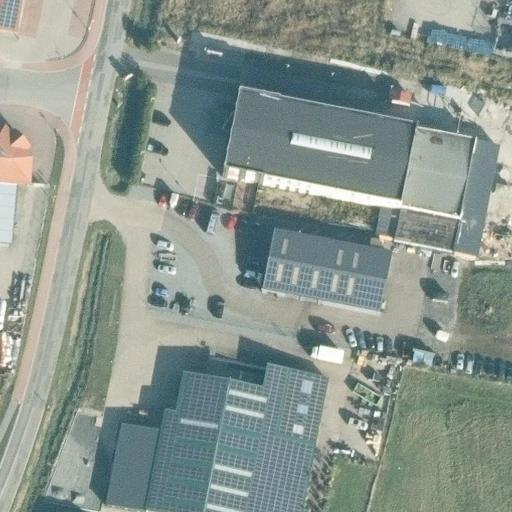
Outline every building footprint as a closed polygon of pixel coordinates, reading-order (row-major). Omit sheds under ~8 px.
[(0,0),(0,45),(5,46),(21,50),(31,0),(0,0)] [(419,129),(236,100),(222,179),(402,210),(419,129)] [(31,162),(25,154),(28,151),(13,133),(9,136),(3,128),(0,128),(0,186),(29,189),(31,162)] [(267,296),(382,319),(394,258),(279,234),(267,296)] [(175,511),(263,511),(293,392),(181,365),(147,505),(175,511)]
